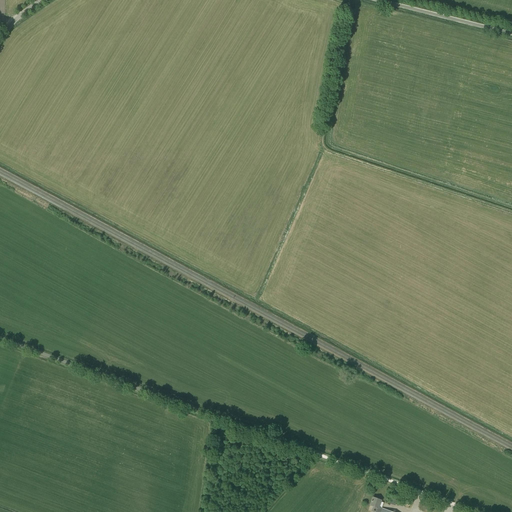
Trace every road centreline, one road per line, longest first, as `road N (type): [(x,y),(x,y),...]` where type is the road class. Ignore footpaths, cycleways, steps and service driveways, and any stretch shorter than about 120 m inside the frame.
road 1 (unclassified): [(481,511),(0,338)]
road 2 (unclassified): [(511,32),(378,0)]
